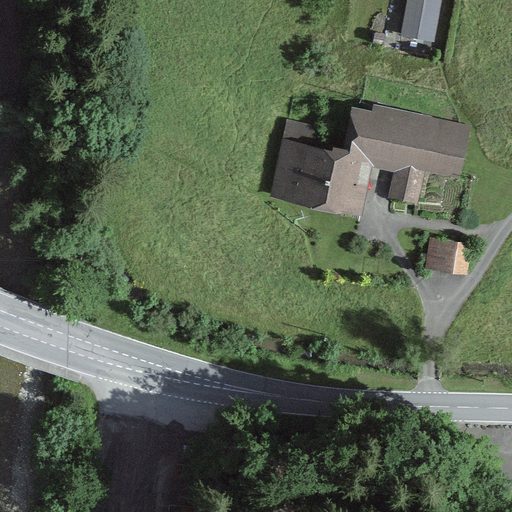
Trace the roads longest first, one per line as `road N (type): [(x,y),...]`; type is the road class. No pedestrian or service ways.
road 1 (secondary): [(428,406),(306,400),(186,378),(0,317)]
road 2 (residential): [(369,206),(437,320)]
road 3 (residential): [(511,223),(437,320)]
